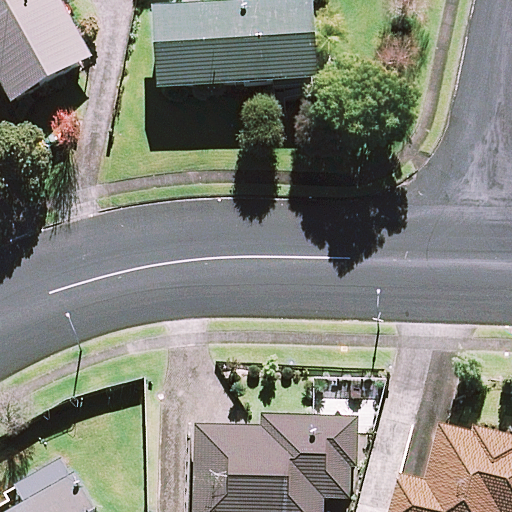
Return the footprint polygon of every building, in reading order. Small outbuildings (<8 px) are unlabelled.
[(86,49),(58,0),(0,0),(0,76),(8,92),(86,49)] [(311,70),(307,0),(153,0),(158,78),(311,70)] [(349,492),(352,415),(260,411),(260,426),(195,422),(190,511),(319,511),(320,491),(349,492)] [(511,511),(511,434),(440,417),(426,477),(400,471),(390,511),(511,511)] [(93,511),(60,458),(8,489),(13,498),(0,505),(0,511),(93,511)]
